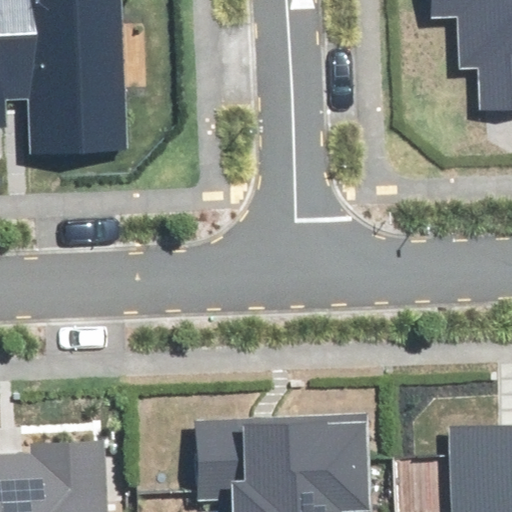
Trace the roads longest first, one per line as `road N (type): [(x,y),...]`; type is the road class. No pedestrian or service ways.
road 1 (residential): [(301,276),(0,292)]
road 2 (residential): [(289,0),(301,276)]
road 3 (residential): [(511,268),(301,276)]
